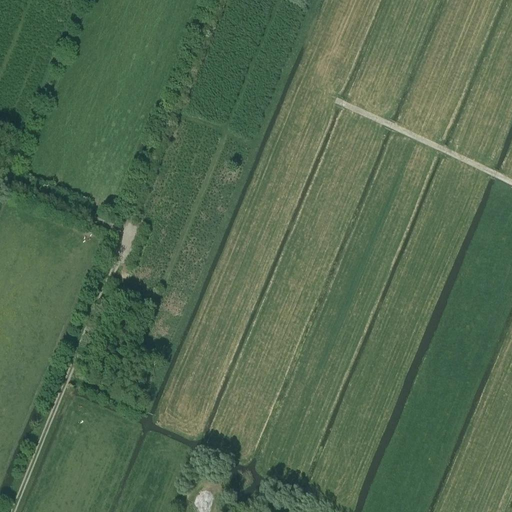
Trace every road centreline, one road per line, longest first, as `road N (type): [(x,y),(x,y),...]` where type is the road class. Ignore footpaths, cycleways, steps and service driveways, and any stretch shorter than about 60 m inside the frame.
road 1 (track): [(11,511),(226,0)]
road 2 (track): [(511,187),(340,103)]
road 3 (track): [(129,233),(0,176)]
